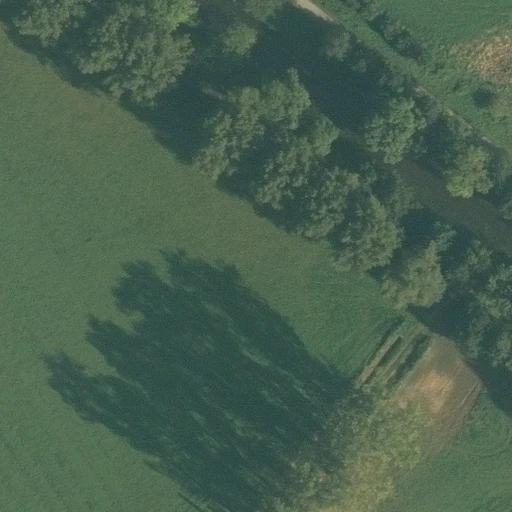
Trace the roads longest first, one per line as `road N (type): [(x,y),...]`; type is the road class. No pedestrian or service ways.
road 1 (track): [(459,287),(286,511)]
road 2 (track): [(511,169),(292,0)]
